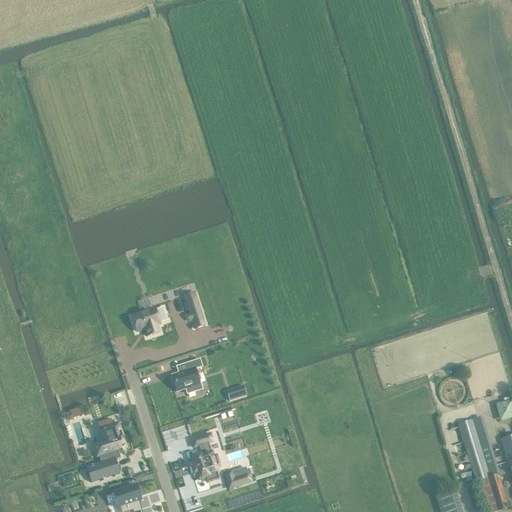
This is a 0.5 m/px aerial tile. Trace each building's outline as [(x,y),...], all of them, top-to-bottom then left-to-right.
[(196,300),(186,303),(190,315),(187,316),(189,321),(192,321),(195,329),(205,326),(196,300)] [(155,309),(132,317),(137,332),(145,329),(146,332),(145,332),(147,337),(159,333),(157,325),(160,324),(159,323),(167,321),(163,308),(155,311),(155,309)] [(173,379),(171,379),(173,386),(175,385),(177,392),(186,390),(187,395),(195,392),(194,387),(200,385),(195,370),(202,367),(200,360),(186,364),(188,371),(181,373),(172,376),(173,379)] [(243,387),(236,390),(238,398),(246,396),(243,387)] [(511,418),(511,400),(495,405),(500,422),(511,418)] [(81,408),(69,412),(71,419),(84,415),(81,408)] [(499,476),(500,475),(482,417),(472,420),(459,425),(476,482),(478,482),(487,511),(495,511),(498,511),(508,508),(499,476)] [(91,467),(86,468),(91,483),(93,482),(103,479),(102,477),(105,476),(106,478),(120,474),(115,460),(119,458),(117,450),(121,449),(120,446),(124,445),(123,440),(122,437),(120,437),(118,431),(120,430),(118,425),(106,428),(107,431),(105,431),(102,431),(103,432),(101,433),(101,432),(100,432),(100,433),(104,443),(94,446),(97,456),(98,456),(101,464),(93,466),(91,466),(91,467)] [(210,435),(191,441),(194,448),(198,447),(201,455),(191,458),(194,465),(191,465),(194,474),(196,473),(199,480),(210,477),(209,475),(218,472),(216,467),(219,466),(216,457),(213,458),(211,453),(208,444),(213,442),(210,435)] [(511,436),(500,440),(507,463),(508,463),(511,475),(511,436)] [(248,475),(226,482),(229,489),(251,482),(248,475)] [(136,486),(112,494),(113,496),(114,495),(115,500),(115,501),(116,503),(118,509),(119,508),(120,511),(131,511),(139,510),(137,502),(138,501),(137,498),(139,497),(136,486)] [(461,511),(455,492),(436,498),(440,511),(461,511)]
